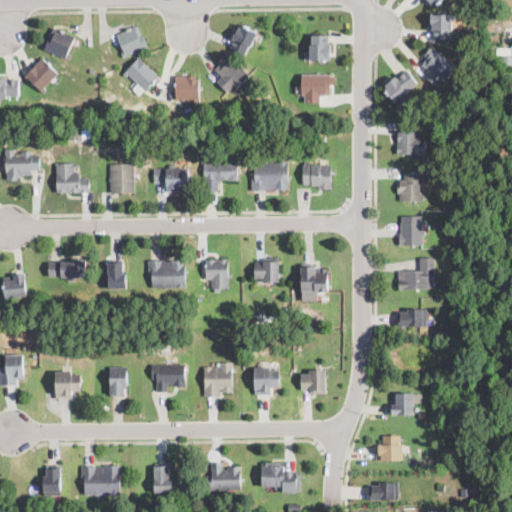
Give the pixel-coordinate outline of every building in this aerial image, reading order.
[(453,28),(453,30),(451,39),(434,39),(435,31),(431,31),(432,14),(451,14),(453,28)] [(138,25),(142,33),(149,46),(124,57),(121,52),(124,51),(117,35),(138,25)] [(242,25),(257,32),(245,56),(230,49),(235,40),(231,38),(236,26),(241,28),(242,25)] [(72,55),(70,58),(45,48),(55,27),(75,36),(67,53),(72,55)] [(331,43),(331,53),(331,60),(310,59),(313,35),(330,35),(331,43)] [(430,47),(433,50),(457,65),(445,81),(443,79),(439,85),(426,76),(430,71),(422,65),(430,47)] [(226,53),(229,56),(250,74),(235,89),(233,87),(228,92),(217,82),(223,76),(215,69),(226,53)] [(47,90),(44,92),(26,75),(42,57),(58,72),(44,87),(47,90)] [(140,57),(159,76),(147,91),(129,74),(127,77),(124,74),(140,57)] [(408,70),(418,82),(396,102),(386,89),(388,87),(386,84),(408,70)] [(334,84),(334,85),(331,84),(330,95),(321,95),(321,102),(306,102),(306,94),(302,94),(302,74),(330,74),(334,76),(334,84)] [(197,75),(197,78),(201,78),(201,103),(195,103),(195,99),(176,99),(176,75),(197,75)] [(0,77),(8,77),(8,81),(20,80),(20,96),(0,97),(0,77)] [(431,138),(430,144),(427,144),(427,153),(398,153),(398,130),(418,130),(417,135),(427,136),(426,138),(431,138)] [(15,146),(15,152),(16,152),(16,151),(20,151),(20,152),(22,152),(22,150),(32,149),(32,153),(40,153),(40,168),(32,169),(32,173),(21,174),(21,177),(17,177),(17,179),(7,179),(6,162),(4,162),(4,155),(6,154),(6,146),(15,146)] [(310,160),(310,164),(332,164),(332,187),(319,187),(319,185),(312,185),(312,183),(303,183),(303,160),(310,160)] [(267,161),(269,162),(288,162),(289,189),(252,190),(254,163),(267,161)] [(89,191),(57,191),(58,162),(74,162),(73,170),(80,170),(80,176),(90,176),(89,191)] [(135,192),(111,192),(111,179),(109,179),(109,176),(110,176),(110,162),(134,162),(135,192)] [(237,162),(238,179),(218,180),(218,191),(205,192),(204,162),(237,162)] [(189,168),(189,192),(167,192),(167,183),(154,183),(154,169),(189,168)] [(424,178),(425,178),(425,187),(424,187),(424,199),(400,199),(400,192),(397,192),(397,182),(400,182),(400,178),(404,178),(404,170),(424,170),(424,178)] [(469,185),(468,196),(458,195),(458,184),(469,185)] [(400,244),(400,233),(401,233),(401,220),(402,220),(402,214),(423,214),(423,244),(400,244)] [(124,257),(125,273),(127,273),(127,287),(110,287),(109,258),(124,257)] [(279,257),(279,280),(264,280),(264,277),(256,277),(256,266),(256,260),(264,260),(264,257),(279,257)] [(229,258),(229,287),(220,287),(220,291),(214,291),(214,287),(212,287),(211,277),(208,277),(207,259),(207,258),(229,258)] [(430,289),(399,289),(399,270),(420,270),(420,258),(434,258),(434,280),(430,280),(430,289)] [(86,277),(49,278),(49,262),(86,260),(86,277)] [(185,287),(149,288),(149,260),(173,260),(185,260),(185,287)] [(315,264),(315,270),(329,269),(329,291),(301,291),(301,264),(315,264)] [(29,294),(7,297),(4,275),(26,273),(29,294)] [(82,305),(72,305),(72,297),(82,297),(82,305)] [(427,307),(427,310),(428,310),(428,314),(427,314),(427,324),(397,325),(397,311),(405,311),(405,307),(427,307)] [(261,318),(253,319),(253,311),(261,310),(261,318)] [(71,348),(71,355),(63,354),(63,347),(71,348)] [(1,384),(0,364),(8,364),(7,354),(24,353),(25,378),(16,378),(16,384),(1,384)] [(233,361),(233,391),(223,391),(223,389),(220,389),(220,395),(205,396),(204,365),(213,365),(213,366),(215,366),(215,365),(219,365),(219,366),(221,366),(221,361),(233,361)] [(186,363),(186,386),(177,386),(177,385),(173,385),(173,382),(167,382),(167,391),(158,391),(157,377),(152,377),(152,363),(186,363)] [(129,365),(128,387),(125,387),(125,395),(110,395),(111,365),(129,365)] [(272,367),(272,369),(280,369),(280,386),(272,386),(272,390),(271,390),(271,393),(256,393),(256,368),(256,367),(272,367)] [(326,389),(325,389),(325,392),(310,392),(310,388),(301,389),(301,372),(310,372),(310,369),(326,368),(326,389)] [(81,373),(81,390),(73,390),(72,397),(57,397),(57,370),(72,370),(72,372),(81,373)] [(415,413),(393,413),(393,392),(415,392),(415,413)] [(396,432),(396,434),(401,434),(401,443),(403,443),(403,459),(375,459),(375,443),(382,443),(382,434),(390,434),(390,432),(396,432)] [(445,445),(445,455),(437,455),(437,444),(445,445)] [(170,461),(170,476),(172,476),(172,491),(155,491),(155,462),(170,461)] [(222,468),(228,468),(228,465),(242,465),(241,488),(207,487),(207,474),(213,474),(213,461),(223,461),(222,468)] [(284,463),(284,472),(301,472),(301,491),(283,491),(283,487),(262,487),(262,463),(284,463)] [(62,465),(61,494),(44,493),(45,476),(44,476),(44,471),(47,471),(47,464),(62,465)] [(121,466),(121,494),(85,494),(85,481),(83,481),(82,466),(121,466)] [(369,498),(369,484),(377,484),(377,481),(398,481),(399,498),(369,498)] [(45,510),(34,511),(33,502),(45,501),(45,510)]
